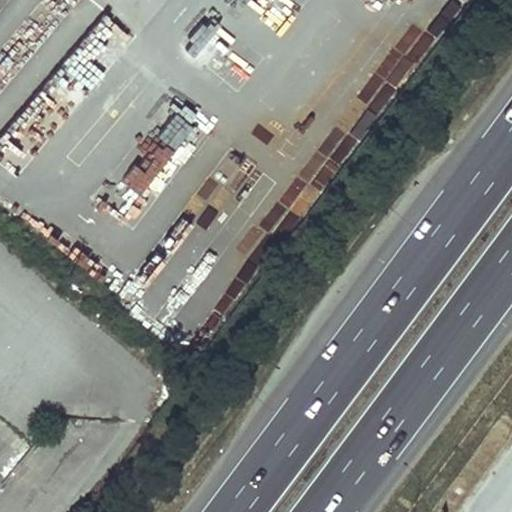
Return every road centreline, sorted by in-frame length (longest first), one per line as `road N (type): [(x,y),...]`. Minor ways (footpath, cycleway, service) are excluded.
road 1 (motorway): [(511,139),(233,511)]
road 2 (motorway): [(320,511),(511,258)]
